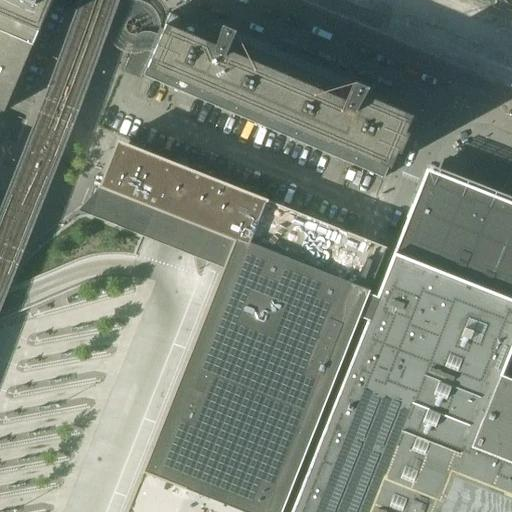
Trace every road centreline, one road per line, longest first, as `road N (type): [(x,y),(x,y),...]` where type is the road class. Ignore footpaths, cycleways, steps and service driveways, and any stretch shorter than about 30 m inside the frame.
road 1 (unclassified): [(384,247),(278,511)]
road 2 (residential): [(214,0),(442,96)]
road 3 (residential): [(442,96),(384,247)]
road 4 (unclassified): [(93,0),(33,150)]
road 5 (primary): [(382,0),(511,54)]
